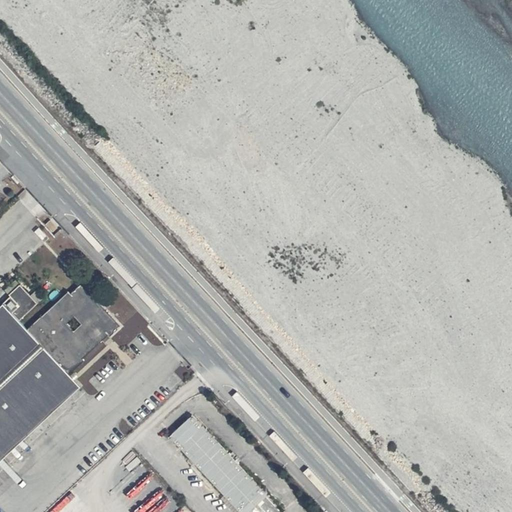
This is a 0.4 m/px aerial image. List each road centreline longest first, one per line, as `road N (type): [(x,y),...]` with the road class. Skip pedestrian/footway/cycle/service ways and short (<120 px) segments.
road 1 (primary): [(391,511),(0,89)]
road 2 (tertiary): [(0,125),(358,511)]
